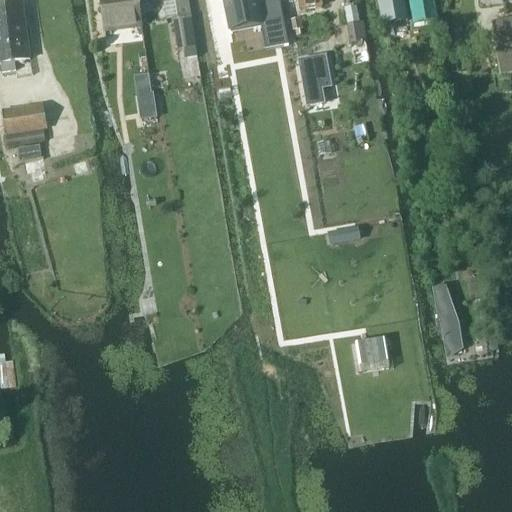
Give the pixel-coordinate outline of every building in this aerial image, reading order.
[(139,3),(140,3),(139,0),(100,0),(106,35),(143,28),(139,3)] [(139,0),(140,3),(159,0),(163,0),(166,14),(167,21),(173,20),(179,19),(176,0),(139,0)] [(224,0),(231,35),(233,35),(232,30),(260,24),(261,29),(263,29),(262,24),(282,20),(287,45),(285,46),(285,48),(289,47),(280,0),(224,0)] [(288,0),(289,4),(299,2),(300,12),(323,9),(321,0),(288,0)] [(434,0),(411,0),(414,23),(437,21),(434,0)] [(0,29),(15,28),(14,24),(26,22),(23,4),(0,7),(0,29)] [(179,19),(173,20),(178,52),(187,51),(188,60),(198,58),(191,18),(179,19)] [(503,76),(511,74),(511,20),(494,23),(503,76)] [(15,28),(0,29),(0,54),(30,50),(26,22),(14,24),(15,28)] [(359,23),(347,25),(350,46),(363,44),(359,23)] [(30,50),(0,54),(0,66),(2,66),(3,74),(17,72),(16,64),(32,61),(30,50)] [(326,58),(300,62),(308,108),(325,105),(322,90),(331,88),(326,58)] [(141,95),(142,95),(152,93),(150,78),(139,80),(141,95)] [(154,93),(152,93),(142,95),(145,116),(158,114),(154,93)] [(43,106),(2,112),(6,137),(8,149),(45,143),(44,132),(47,131),(43,106)] [(42,158),(40,146),(17,150),(19,162),(42,158)] [(43,160),(24,165),(27,176),(31,175),(33,183),(44,180),(42,171),(46,170),(43,160)] [(77,175),(88,172),(85,162),(74,166),(77,175)] [(358,242),(356,229),(330,234),(333,246),(358,242)] [(385,339),(356,344),(359,367),(389,362),(385,339)]
